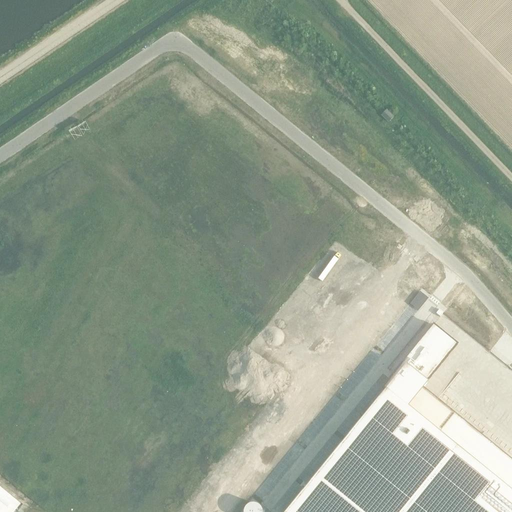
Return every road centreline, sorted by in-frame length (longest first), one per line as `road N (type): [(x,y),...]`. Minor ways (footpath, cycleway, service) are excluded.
road 1 (unclassified): [(422,239),(176,36),(0,156)]
road 2 (unclassified): [(194,511),(422,239)]
road 3 (unclassified): [(511,177),(339,0)]
road 4 (unclassified): [(0,73),(113,0)]
road 5 (unclassified): [(511,324),(422,239)]
